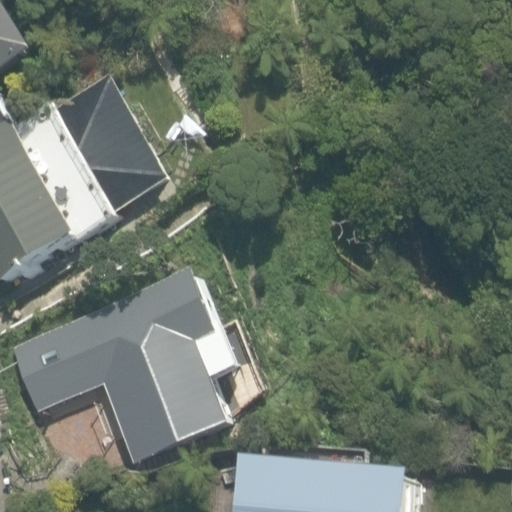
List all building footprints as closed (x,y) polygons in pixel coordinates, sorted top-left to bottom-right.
[(0,0),(0,84),(48,55),(14,0),(0,0)] [(0,274),(8,289),(95,240),(96,242),(142,216),(136,206),(180,181),(122,77),(27,131),(5,93),(0,95),(0,274)] [(112,387),(142,462),(243,422),(227,379),(252,369),(236,329),(228,332),(206,276),(24,348),(50,412),(112,387)] [(0,442),(8,441),(0,401),(0,442)] [(429,511),(432,475),(261,460),(256,511),(429,511)]
